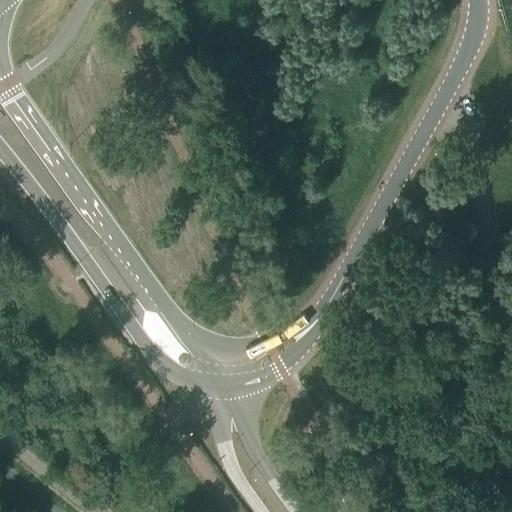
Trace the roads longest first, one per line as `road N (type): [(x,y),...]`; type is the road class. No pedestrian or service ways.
road 1 (unclassified): [(221,355),(184,335),(0,81)]
road 2 (unclassified): [(0,154),(165,369),(222,387)]
road 3 (unclassified): [(511,350),(465,143),(442,107)]
road 4 (unclassified): [(328,307),(442,107)]
road 5 (unclassified): [(296,511),(250,447),(242,386)]
road 6 (unclassified): [(222,387),(225,454),(259,511)]
road 7 (unclassified): [(242,386),(281,371),(328,307)]
